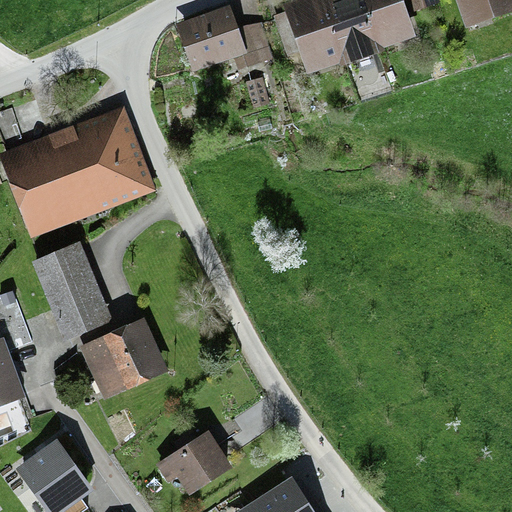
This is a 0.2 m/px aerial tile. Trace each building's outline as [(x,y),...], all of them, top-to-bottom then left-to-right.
[(344,55),(325,0),(314,0),(282,11),(302,69),(344,55)] [(325,0),(344,55),(377,44),(362,0),(325,0)] [(362,0),(377,44),(411,33),(399,0),(362,0)] [(425,4),(423,0),(409,0),(412,8),(425,4)] [(511,0),(463,0),(478,38),(511,25),(511,0)] [(243,8),(182,26),(197,77),(243,64),(246,73),(278,64),(267,27),(250,32),(243,8)] [(129,115),(2,162),(33,245),(160,198),(129,115)] [(69,253),(40,265),(67,332),(96,321),(69,253)] [(138,328),(87,355),(106,391),(157,364),(138,328)] [(1,346),(0,346),(0,402),(19,396),(1,346)] [(210,436),(160,470),(179,497),(229,463),(210,436)] [(57,445),(23,471),(54,511),(81,511),(89,506),(79,493),(89,486),(57,445)] [(315,511),(292,476),(235,511),(315,511)]
